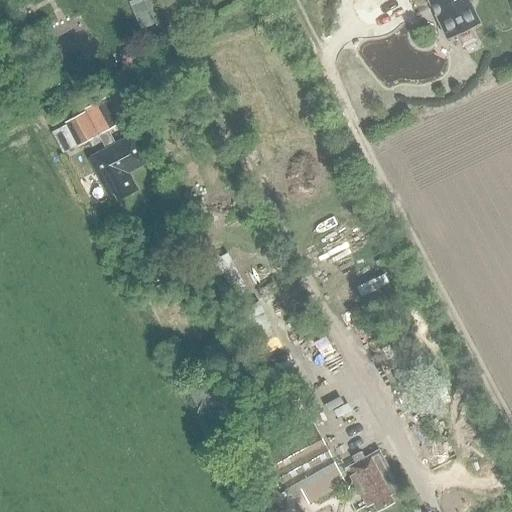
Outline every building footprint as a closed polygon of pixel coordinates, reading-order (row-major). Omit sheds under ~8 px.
[(133,0),(130,2),(140,28),(162,19),(154,0),(133,0)] [(424,0),(443,39),(475,24),(464,1),(464,0),(424,0)] [(84,108),(85,111),(98,136),(118,125),(104,98),(84,108)] [(64,122),(77,146),(98,136),(85,111),(64,122)] [(130,135),(110,146),(86,159),(107,197),(113,193),(115,198),(133,189),(126,176),(146,165),(130,135)] [(234,298),(247,292),(225,252),(213,259),(234,298)] [(264,304),(285,293),(278,280),(257,291),(264,304)] [(267,353),(285,343),(262,300),(244,310),(267,353)] [(235,410),(240,394),(204,382),(199,398),(206,400),(204,408),(212,410),(214,403),(235,410)] [(306,501),(344,481),(313,421),(261,448),(289,501),(302,494),(306,501)] [(374,451),(359,459),(355,452),(347,457),(350,463),(341,468),(347,480),(346,485),(351,494),(356,496),(362,508),(369,505),(372,511),(389,503),(385,495),(394,490),(374,451)]
